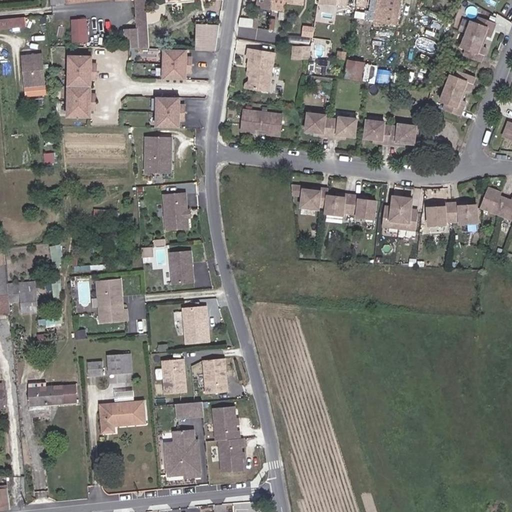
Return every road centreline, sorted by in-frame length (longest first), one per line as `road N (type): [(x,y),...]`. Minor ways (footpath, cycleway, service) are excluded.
road 1 (residential): [(278,491),(211,225),(209,155)]
road 2 (residential): [(209,155),(429,178),(471,167)]
road 3 (residential): [(61,511),(278,491)]
road 4 (residential): [(209,155),(233,0)]
road 5 (residential): [(471,167),(511,54)]
